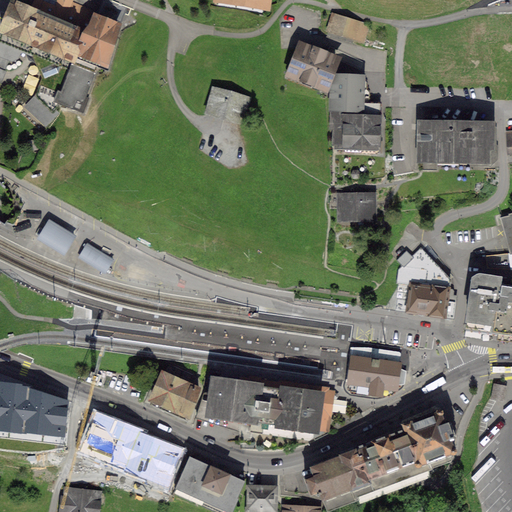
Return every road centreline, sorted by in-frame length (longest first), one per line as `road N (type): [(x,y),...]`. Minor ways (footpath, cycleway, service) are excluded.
road 1 (tertiary): [(379,415),(299,454),(250,458),(0,361)]
road 2 (residential): [(466,370),(454,346),(465,265),(511,270)]
road 3 (unknown): [(77,388),(74,445),(53,511)]
